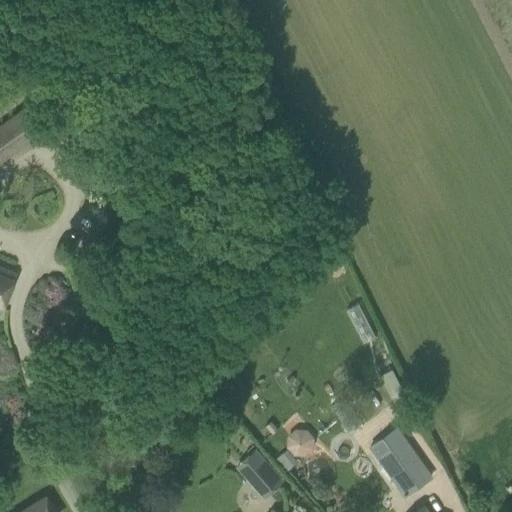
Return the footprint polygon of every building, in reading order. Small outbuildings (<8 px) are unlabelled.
[(0,161),(46,129),(29,105),(0,125),(0,161)] [(0,311),(1,312),(18,274),(0,265),(0,311)] [(380,375),(392,398),(404,391),(392,369),(380,375)] [(333,412),(349,433),(363,422),(349,402),(333,412)] [(271,420),(266,425),(272,432),(278,428),(271,420)] [(285,438),(304,465),(325,450),(306,423),(285,438)] [(431,477),(396,428),(371,445),(406,495),(431,477)] [(172,449),(175,445),(174,441),(170,439),(166,441),(165,445),(167,449),(172,449)] [(269,499),(288,480),(256,448),(237,466),(269,499)] [(56,511),(46,496),(29,507),(19,511),(56,511)]
